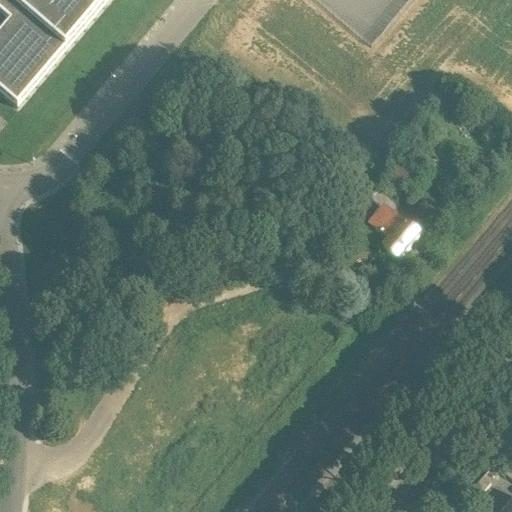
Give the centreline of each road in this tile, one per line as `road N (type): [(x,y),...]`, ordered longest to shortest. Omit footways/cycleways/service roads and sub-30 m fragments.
road 1 (unclassified): [(14,472),(69,459),(95,432),(158,323),(195,298),(283,270),(315,236)]
road 2 (unclassified): [(0,204),(73,151),(195,0)]
road 3 (unclassified): [(14,472),(16,329),(0,222)]
road 4 (residential): [(511,363),(390,511)]
